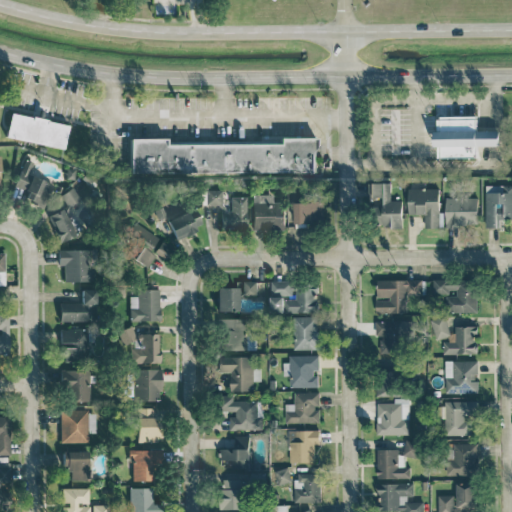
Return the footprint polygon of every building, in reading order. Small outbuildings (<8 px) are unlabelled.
[(63,148),(68,123),(10,112),(5,136),(63,148)] [(475,145),(501,145),(502,129),(477,129),(477,115),(437,114),(437,154),(475,154),(475,145)] [(279,142),(129,141),(129,172),(318,172),(318,137),(279,137),(279,142)] [(52,184),(28,173),(33,163),(25,159),(13,185),(28,192),(25,198),(42,206),(52,184)] [(392,182),(374,182),(374,227),(402,227),(403,200),(392,200),(392,182)] [(511,219),(511,185),(502,185),(502,191),(489,191),(489,186),(485,186),(485,227),(500,227),(500,219),(511,219)] [(59,242),(76,234),(72,225),(77,223),(69,206),(80,201),(73,187),(60,194),(66,207),(47,216),(59,242)] [(439,227),(440,188),(409,187),(409,213),(425,214),(425,227),(439,227)] [(206,204),(221,205),(222,190),(206,190),(206,204)] [(285,202),(272,202),(272,194),(253,194),(252,229),(284,230),(285,202)] [(246,196),(231,197),(231,210),(220,211),(221,229),(247,228),(246,196)] [(446,226),(478,225),(478,197),(446,197),(446,226)] [(294,202),(295,222),(324,221),(323,201),(294,202)] [(203,226),(194,208),(167,221),(175,239),(203,226)] [(158,240),(137,221),(127,232),(147,251),(158,240)] [(174,247),(162,239),(154,251),(166,259),(174,247)] [(145,268),(154,256),(142,246),(133,258),(145,268)] [(92,249),(58,250),(58,265),(62,265),(63,282),(92,281),(92,249)] [(478,311),(477,278),(433,279),(433,294),(445,294),(445,312),(478,311)] [(377,279),(377,298),(376,298),(376,312),(406,312),(406,294),(422,294),(422,279),(377,279)] [(257,294),(257,280),(242,281),(242,295),(257,294)] [(292,280),(271,280),(271,296),(293,295),(292,280)] [(318,311),(317,286),(296,286),(296,298),(286,299),(286,312),(318,311)] [(216,288),(216,311),(238,311),(237,287),(216,288)] [(59,302),(59,321),(95,322),(95,289),(81,289),(81,303),(59,302)] [(159,289),(137,289),(137,296),(130,296),(129,321),(159,321),(159,289)] [(270,312),(285,312),(286,296),(271,296),(270,312)] [(8,313),(0,313),(0,353),(8,354),(8,313)] [(295,349),(317,348),(317,315),(294,316),(295,349)] [(432,338),(449,335),(446,316),(429,319),(432,338)] [(247,318),(218,318),(218,350),(257,349),(256,333),(247,333),(247,318)] [(403,320),(375,321),(376,335),(381,335),(381,352),(404,352),(403,320)] [(443,353),(476,354),(476,326),(455,326),(455,341),(443,341),(443,353)] [(134,363),(158,362),(158,333),(132,334),(132,328),(120,328),(120,343),(133,343),(134,363)] [(86,329),(60,329),(61,362),(87,361),(86,329)] [(319,354),(290,355),(290,366),(283,366),(283,375),(290,375),(290,386),(319,386),(318,372),(319,372),(319,354)] [(230,390),(254,390),(254,380),(260,380),(260,368),(253,368),(253,356),(218,355),(217,371),(231,372),(230,390)] [(478,392),(477,359),(445,360),(445,392),(478,392)] [(399,396),(400,365),(378,364),(376,395),(399,396)] [(134,369),(134,400),(160,400),(160,369),(134,369)] [(89,401),(88,370),(62,370),(63,401),(89,401)] [(294,392),(295,422),(320,422),(319,407),(320,407),(319,391),(294,392)] [(262,429),(262,400),(233,400),(233,394),(222,394),(222,412),(229,412),(229,429),(262,429)] [(409,433),(409,398),(394,398),(394,402),(377,402),(377,434),(409,433)] [(471,420),(465,420),(465,413),(476,413),(476,400),(445,400),(445,434),(471,434),(471,420)] [(137,442),(161,441),(161,421),(153,422),(153,407),(136,408),(137,442)] [(95,432),(94,410),(59,411),(60,442),(88,442),(87,432),(95,432)] [(0,454),(9,454),(10,416),(0,416),(0,454)] [(315,461),(314,443),(320,443),(320,429),(294,430),(294,462),(315,461)] [(231,467),(249,468),(250,435),(235,435),(235,448),(220,448),(220,458),(232,459),(231,467)] [(418,440),(404,440),(404,456),(418,456),(418,440)] [(453,443),(453,459),(446,459),(447,475),(477,474),(476,442),(453,443)] [(398,448),(376,449),(377,478),(410,477),(410,466),(398,466),(398,448)] [(131,480),(160,481),(161,450),(131,449),(131,480)] [(61,451),(61,470),(70,470),(70,480),(87,480),(87,451),(61,451)] [(9,464),(0,463),(0,507),(1,507),(1,501),(10,501),(10,491),(0,491),(0,481),(9,482),(9,464)] [(295,501),(321,501),(320,472),(295,473),(295,501)] [(242,478),(222,479),(223,509),(243,508),(242,478)] [(379,483),(379,510),(405,510),(404,511),(423,511),(424,499),(413,499),(413,483),(379,483)] [(458,483),(457,511),(477,511),(478,483),(458,483)] [(151,487),(129,488),(129,511),(161,511),(161,504),(152,504),(151,487)] [(107,511),(108,504),(90,504),(90,507),(76,507),(76,503),(88,503),(88,488),(62,488),(62,505),(61,511),(107,511)] [(453,511),(454,494),(438,495),(438,511),(453,511)]
